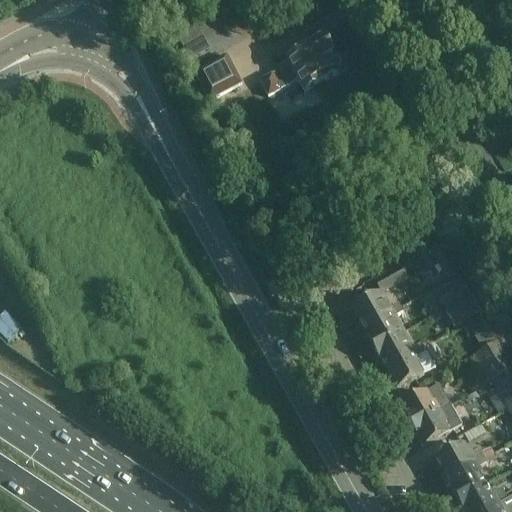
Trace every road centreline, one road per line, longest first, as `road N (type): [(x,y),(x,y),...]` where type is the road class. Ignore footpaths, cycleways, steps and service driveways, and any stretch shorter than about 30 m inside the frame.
road 1 (unclassified): [(430,511),(324,312),(313,307),(263,333)]
road 2 (tertiary): [(263,333),(365,511)]
road 3 (tertiary): [(168,156),(263,333)]
road 4 (primary): [(159,511),(0,406)]
road 5 (unknown): [(313,307),(448,240)]
